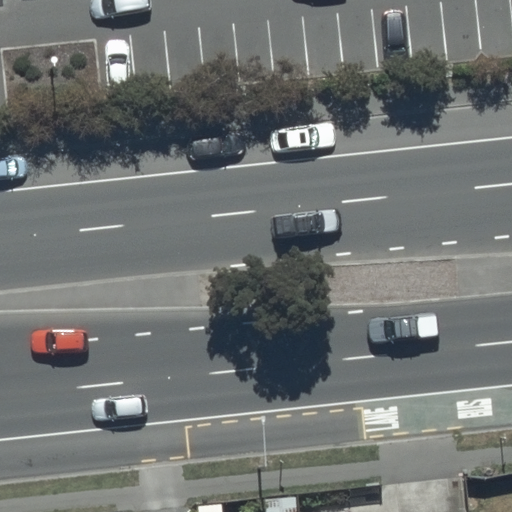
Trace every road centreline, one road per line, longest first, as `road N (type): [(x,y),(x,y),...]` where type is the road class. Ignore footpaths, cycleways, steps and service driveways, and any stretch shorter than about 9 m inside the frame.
road 1 (primary): [(0,242),(511,187)]
road 2 (primary): [(511,343),(0,393)]
